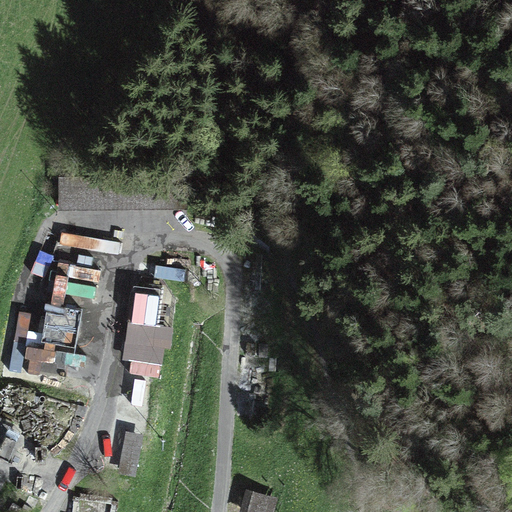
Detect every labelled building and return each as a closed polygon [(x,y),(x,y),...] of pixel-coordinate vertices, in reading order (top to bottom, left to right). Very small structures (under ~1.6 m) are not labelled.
[(184,279),(186,269),(161,264),(159,274),(184,279)] [(135,296),(126,357),(169,363),(174,327),(159,324),(163,300),(135,296)] [(82,308),(48,302),(41,340),(75,346),(82,308)] [(134,372),(161,374),(162,363),(135,361),(134,372)] [(17,440),(5,434),(0,444),(0,455),(18,464),(22,455),(12,450),(17,440)] [(113,511),(115,479),(81,477),(80,511),(113,511)]
